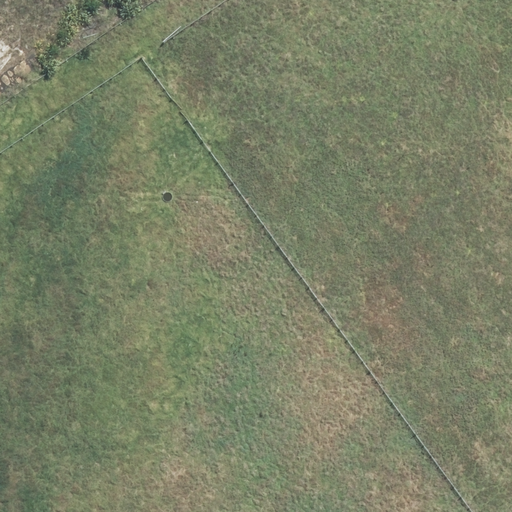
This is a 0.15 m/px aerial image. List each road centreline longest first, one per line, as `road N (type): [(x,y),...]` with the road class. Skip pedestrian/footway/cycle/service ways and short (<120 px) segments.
road 1 (unknown): [(345,511),(310,248),(268,96),(215,0)]
road 2 (unknown): [(511,81),(301,216)]
